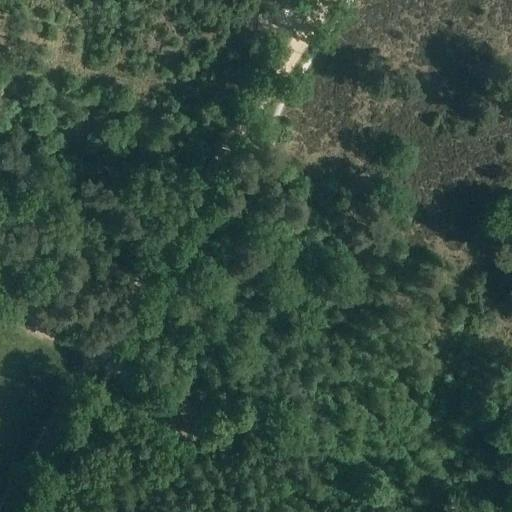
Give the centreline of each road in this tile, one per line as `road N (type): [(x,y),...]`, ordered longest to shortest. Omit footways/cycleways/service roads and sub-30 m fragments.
road 1 (track): [(327,0),(94,355),(7,511)]
road 2 (track): [(0,281),(47,329),(162,395),(322,511)]
